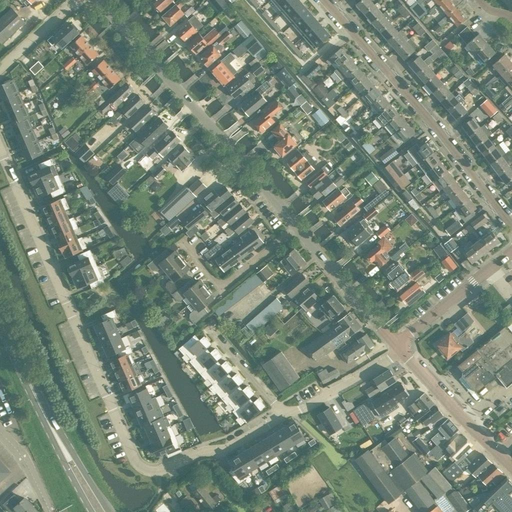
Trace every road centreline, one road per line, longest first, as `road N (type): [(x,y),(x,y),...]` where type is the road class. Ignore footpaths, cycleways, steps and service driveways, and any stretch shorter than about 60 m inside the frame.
road 1 (residential): [(0,147),(135,462),(157,468),(208,447),(225,449),(282,414)]
road 2 (residential): [(295,229),(96,0)]
road 3 (residential): [(326,0),(511,227)]
road 4 (primary): [(103,511),(0,317)]
road 5 (residential): [(511,468),(401,352)]
road 6 (residential): [(182,240),(221,287),(295,229)]
road 7 (residential): [(394,344),(295,229)]
road 8 (residential): [(394,344),(511,252)]
road 9 (residential): [(282,414),(401,352)]
